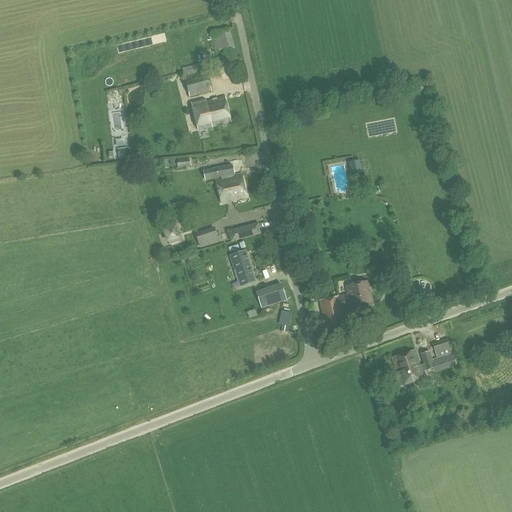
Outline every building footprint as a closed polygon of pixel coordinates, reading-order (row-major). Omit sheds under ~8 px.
[(210,34),(218,64),(238,59),(229,28),(210,34)] [(185,76),(190,97),(212,92),(207,71),(185,76)] [(193,103),(199,131),(232,123),(225,97),(207,101),(206,100),(193,103)] [(127,103),(114,104),(117,136),(129,135),(127,103)] [(127,157),(127,158),(130,158),(129,152),(132,152),(131,148),(129,148),(129,147),(118,149),(119,158),(127,157)] [(189,157),(176,159),(178,168),(190,166),(189,157)] [(227,164),(227,165),(203,170),(206,180),(221,177),(222,180),(223,180),(236,177),(235,176),(245,174),(242,160),(227,164)] [(360,160),(349,161),(351,174),(362,172),(360,160)] [(222,180),(217,181),(222,203),(247,198),(242,176),(236,177),(223,180),(222,180)] [(177,223),(163,227),(169,244),(182,240),(181,234),(179,235),(177,229),(179,228),(177,223)] [(258,224),(244,227),(247,237),(260,233),(258,224)] [(200,233),(204,248),(222,243),(218,227),(200,233)] [(237,229),(229,231),(231,241),(239,239),(237,229)] [(246,250),(229,255),(237,279),(238,278),(241,287),(256,282),(246,250)] [(352,308),(373,304),(368,281),(347,286),(348,294),(320,301),(325,327),(345,322),(342,309),(352,307),(352,308)] [(265,292),(257,295),(261,308),(270,305),(265,292)] [(257,310),(251,312),(254,319),(260,317),(257,310)] [(392,358),(397,374),(396,374),(399,386),(425,379),(422,372),(437,367),(439,372),(457,366),(449,341),(429,347),(433,361),(428,363),(425,353),(418,356),(416,350),(392,358)]
